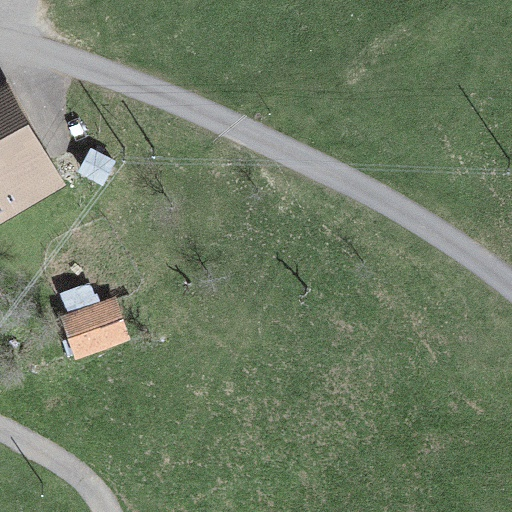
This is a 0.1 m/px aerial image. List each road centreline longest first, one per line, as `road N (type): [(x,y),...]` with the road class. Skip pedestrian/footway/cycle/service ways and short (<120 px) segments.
road 1 (track): [(511,286),(462,245),(297,150),(0,36)]
road 2 (track): [(107,511),(75,464),(0,421)]
